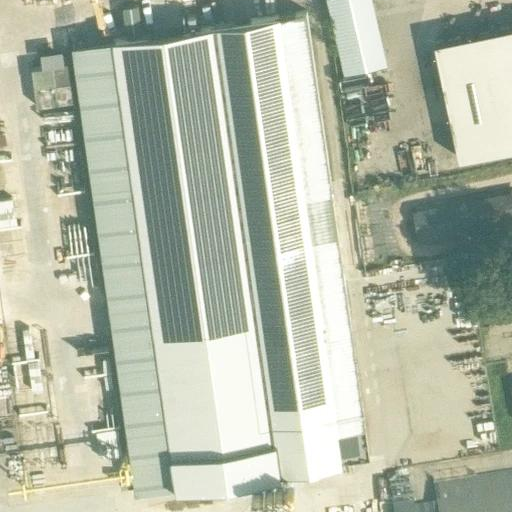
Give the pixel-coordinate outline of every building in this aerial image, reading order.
[(331,0),(346,62),(367,57),(353,0),(331,0)] [(126,34),(142,32),(138,2),(122,4),(126,34)] [(361,460),(370,459),(333,199),(306,13),(130,38),(115,40),(72,46),(129,449),(136,494),(179,487),(261,475),(356,461),(361,460)] [(511,24),(435,41),(459,158),(511,147),(511,24)] [(375,39),(375,49),(393,48),(393,39),(375,39)] [(419,242),(511,224),(511,189),(413,209),(419,242)] [(96,337),(98,344),(82,348),(88,376),(114,370),(107,335),(96,337)] [(123,430),(98,432),(100,461),(125,459),(123,430)] [(65,441),(65,458),(89,458),(89,441),(65,441)] [(394,476),(401,492),(414,487),(407,471),(394,476)] [(438,511),(511,511),(511,476),(435,490),(438,511)]
